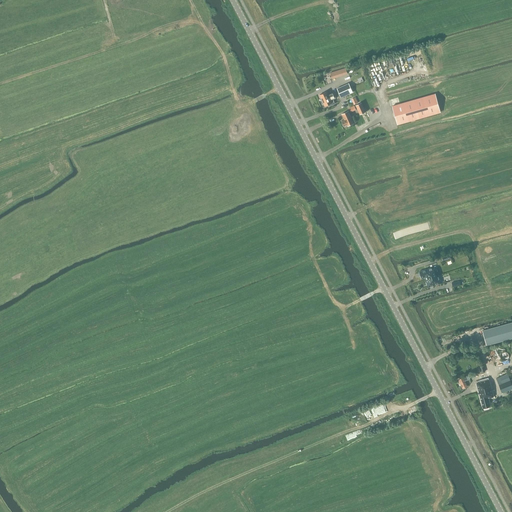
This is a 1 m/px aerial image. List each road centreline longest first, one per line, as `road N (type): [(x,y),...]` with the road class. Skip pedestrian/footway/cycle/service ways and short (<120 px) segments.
road 1 (tertiary): [(500,511),(232,0)]
road 2 (track): [(160,148),(278,88)]
